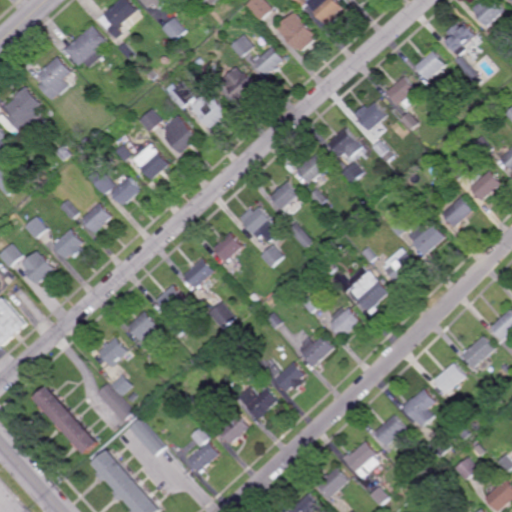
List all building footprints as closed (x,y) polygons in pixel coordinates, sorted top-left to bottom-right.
[(129,31),(128,30),(125,33),(127,35),(121,41),(111,29),(102,19),(123,0),(131,0),(141,11),(140,11),(145,17),(129,31)] [(172,0),(162,9),(158,4),(153,8),(145,0),(172,0)] [(263,21),(249,5),(254,0),(267,0),(276,9),(263,21)] [(337,0),(345,8),(338,14),(341,17),(331,27),(309,4),(303,9),(294,0),(307,0),(309,2),(311,0),(337,0)] [(495,0),(505,11),(492,23),(493,24),(490,27),(488,25),(488,26),(476,14),(477,13),(474,9),(482,0),(486,4),(490,0),(495,0)] [(296,12),(297,12),(316,34),(313,36),(317,41),(303,53),(300,48),(297,51),(286,37),(287,36),(279,27),(291,16),(288,12),(293,8),(296,12)] [(178,42),(165,29),(177,17),(190,30),(178,42)] [(465,47),(467,50),(460,56),(446,41),(451,36),(448,32),(457,24),(460,27),(465,23),(477,35),(465,47)] [(93,69),(87,62),(82,66),(68,50),(96,25),(110,42),(103,48),(109,55),(93,69)] [(498,51),(486,38),(495,31),(506,43),(498,51)] [(244,58),(233,46),(245,35),(256,47),(244,58)] [(132,61),(120,49),(127,43),(138,55),(132,61)] [(288,60),(281,66),(282,68),(278,72),(276,70),(271,76),(258,62),(259,61),(256,58),(260,54),(263,57),(275,46),(288,60)] [(431,80),(418,67),(434,51),(447,65),(431,80)] [(481,77),(480,77),(484,81),(478,86),(474,82),(474,83),(463,72),(464,71),(456,61),(461,56),(470,66),(471,66),(481,77)] [(75,72),(66,80),(72,86),(62,95),(61,94),(54,100),(41,86),(47,80),(42,74),(41,72),(44,69),(45,71),(61,57),(75,72)] [(200,66),(196,62),(202,58),(205,62),(200,66)] [(212,83),(201,71),(212,62),(222,73),(212,83)] [(245,74),(247,72),(259,87),(241,102),(229,88),(230,87),(224,80),(239,67),(245,74)] [(154,81),(149,75),(153,70),(159,76),(154,81)] [(410,108),(406,103),(403,105),(391,91),(406,76),(419,90),(414,95),(419,100),(410,108)] [(199,100),(206,94),(213,103),(218,98),(231,112),(223,120),(214,128),(194,106),(195,105),(191,101),(189,103),(190,105),(184,109),(171,94),(172,93),(168,89),(174,84),(178,88),(184,83),(199,100)] [(41,124),(39,121),(34,125),(33,123),(22,133),(10,119),(15,114),(9,107),(18,99),(17,97),(29,87),(31,89),(31,90),(43,104),(37,110),(46,120),(41,124)] [(446,110),(437,100),(445,92),(454,103),(446,110)] [(390,116),(373,132),(360,118),(367,112),(365,111),(368,108),(370,110),(378,102),(390,116)] [(122,114),(118,110),(123,105),(127,109),(122,114)] [(153,133),(142,120),(155,109),(166,121),(153,133)] [(412,131),(402,120),(411,112),(421,123),(412,131)] [(185,154),(170,137),(172,135),(167,129),(181,116),(202,138),(185,154)] [(488,131),(481,123),(487,118),(494,126),(488,131)] [(0,158),(0,126),(8,136),(3,140),(11,148),(0,158)] [(354,159),(349,153),(345,157),(333,143),(349,128),(367,148),(354,159)] [(487,156),(475,143),(483,136),(494,149),(487,156)] [(88,147),(83,142),(88,137),(92,143),(88,147)] [(384,157),(375,147),(383,140),(392,150),(384,157)] [(123,147),(125,145),(134,156),(127,162),(118,152),(120,150),(117,146),(120,143),(123,147)] [(82,153),(78,148),(83,144),(87,148),(82,153)] [(156,180),(137,160),(154,144),(172,164),(156,180)] [(66,162),(57,153),(65,145),(74,154),(66,162)] [(511,169),(502,159),(511,149),(511,169)] [(333,166),(316,181),(318,183),(314,187),(300,170),(310,161),(311,163),(321,154),(333,166)] [(457,180),(447,169),(459,158),(469,169),(457,180)] [(355,184),(345,173),(358,162),(368,173),(355,184)] [(11,198),(0,186),(0,174),(7,167),(24,185),(11,198)] [(503,183),(484,201),(472,188),(473,187),(470,183),(480,174),(483,178),(491,171),(503,183)] [(106,196),(96,184),(108,174),(118,186),(106,196)] [(126,206),(114,193),(131,177),(144,191),(126,206)] [(305,196),(288,211),(275,197),(279,192),(278,191),(282,188),(283,189),(292,182),(305,196)] [(323,207),(313,196),(321,189),(331,200),(323,207)] [(458,228),(445,213),(464,196),(477,210),(458,228)] [(73,220),(61,207),(69,199),(81,213),(73,220)] [(97,233),(85,219),(102,203),(115,217),(97,233)] [(276,221),(274,222),(284,233),(273,243),(267,235),(262,239),(243,217),(254,208),(257,212),(263,207),(276,221)] [(374,218),(369,213),(373,209),(378,215),(374,218)] [(38,239),(27,226),(38,217),(49,230),(38,239)] [(388,230),(383,225),(387,222),(392,227),(388,230)] [(311,250),(293,229),(300,223),(318,243),(311,250)] [(403,237),(395,228),(401,223),(408,232),(403,237)] [(430,230),(437,225),(448,237),(427,256),(416,244),(418,242),(411,235),(424,223),(430,230)] [(86,243),(82,247),(84,250),(75,258),(72,255),(68,259),(57,245),(58,243),(57,241),(60,239),(61,240),(74,229),(86,243)] [(231,262),(218,247),(234,233),(247,247),(231,262)] [(13,268),(1,255),(14,244),(25,256),(13,268)] [(275,268),(264,256),(277,245),(288,257),(275,268)] [(374,263),(365,253),(372,247),(381,257),(374,263)] [(411,278),(409,277),(403,283),(388,267),(391,264),(390,262),(405,248),(410,253),(409,254),(421,266),(412,274),(414,275),(411,278)] [(47,281),(46,280),(40,285),(28,271),(45,255),(58,269),(50,276),(51,277),(47,281)] [(218,271),(203,285),(205,287),(202,290),(200,288),(199,289),(186,276),(194,269),(192,267),(195,264),(198,267),(206,259),(218,271)] [(333,275),(326,267),(334,260),(341,268),(333,275)] [(372,272),(374,271),(394,294),(374,312),(355,291),(359,287),(358,285),(353,279),(367,267),(372,272)] [(345,276),(347,274),(358,286),(349,294),(336,279),(343,273),(345,276)] [(172,315),(160,301),(176,286),(189,300),(172,315)] [(316,314),(307,303),(317,294),(326,305),(316,314)] [(29,325),(4,347),(0,343),(0,339),(6,334),(4,332),(0,335),(0,301),(1,302),(6,299),(29,325)] [(226,330),(211,313),(224,302),(239,318),(226,330)] [(349,311),(353,308),(366,322),(358,329),(358,330),(356,332),(355,332),(347,339),(334,325),(336,324),(335,322),(337,320),(334,317),(345,307),(349,311)] [(511,334),(505,341),(493,328),(511,309),(511,334)] [(144,340),(131,326),(147,312),(160,326),(144,340)] [(279,330),(270,319),(277,312),(287,323),(279,330)] [(182,337),(172,327),(180,320),(189,330),(182,337)] [(339,349),(319,366),(304,349),(308,346),(306,344),(314,338),(319,343),(328,336),(339,349)] [(476,368),(464,355),(466,354),(465,352),(468,349),(469,351),(485,336),(497,348),(476,368)] [(133,355),(127,361),(124,358),(118,363),(119,364),(116,367),(115,366),(114,367),(102,353),(107,348),(105,346),(109,343),(111,344),(118,337),(133,355)] [(144,355),(140,351),(145,346),(149,351),(144,355)] [(301,391),(298,388),(292,393),(280,379),(299,362),(311,375),(306,379),(310,383),(301,391)] [(449,394),(437,381),(457,363),(469,377),(449,394)] [(511,371),(509,374),(503,368),(507,363),(511,368),(511,371)] [(124,396),(115,385),(126,375),(135,386),(124,396)] [(265,391),(259,384),(263,381),(269,388),(265,391)] [(124,422),(99,393),(110,383),(136,412),(124,422)] [(250,389),(253,387),(261,396),(271,388),(282,401),(272,410),(273,411),(263,420),(239,393),(247,385),(250,389)] [(99,444),(87,453),(82,447),(79,450),(73,443),(76,441),(66,428),(62,432),(55,424),(59,421),(49,410),(45,413),(39,406),(43,403),(37,397),(49,387),(99,444)] [(440,403),(419,420),(407,406),(416,399),(428,389),(440,403)] [(132,401),(128,397),(134,391),(138,396),(132,401)] [(202,423),(193,412),(200,405),(210,417),(202,423)] [(243,434),(245,436),(241,440),(239,438),(233,443),(220,429),(223,426),(224,427),(240,413),(252,427),(243,434)] [(391,446),(379,431),(398,414),(410,428),(391,446)] [(155,457),(129,428),(141,417),(167,446),(155,457)] [(478,431),(473,426),(477,422),(482,427),(478,431)] [(201,446),(192,436),(202,427),(211,437),(201,446)] [(467,439),(462,433),(468,428),(473,433),(467,439)] [(444,457),(432,444),(443,434),(454,447),(444,457)] [(379,456),(384,462),(368,478),(348,457),(352,452),(355,455),(370,440),(382,453),(379,456)] [(204,473),(203,471),(202,472),(190,459),(210,441),(222,454),(206,468),(207,470),(204,473)] [(483,456),(482,455),(479,457),(474,451),(477,448),(476,447),(481,443),(489,452),(483,456)] [(164,508),(159,511),(132,511),(137,508),(126,496),(121,500),(114,492),(119,488),(109,477),(104,481),(97,473),(102,469),(96,462),(111,448),(164,508)] [(511,471),(511,472),(501,461),(509,454),(511,457),(511,471)] [(469,480),(459,467),(472,456),(482,469),(469,480)] [(335,497),(322,484),(341,467),(353,480),(335,497)] [(418,486),(413,480),(417,477),(422,483),(418,486)] [(511,501),(502,511),(489,497),(509,478),(511,481),(511,501)] [(383,505),(373,494),(382,486),(393,497),(383,505)] [(317,511),(292,511),(293,510),(292,508),(294,506),(296,508),(312,493),(324,506),(317,511)]
